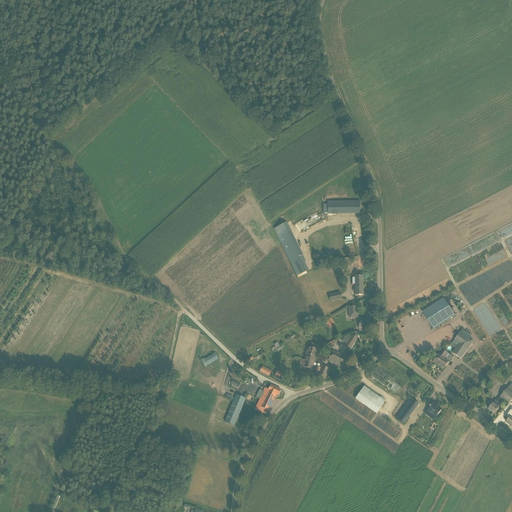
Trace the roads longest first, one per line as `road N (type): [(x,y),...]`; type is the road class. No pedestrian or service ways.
road 1 (unclassified): [(384,353),(376,189),(336,92),(323,0)]
road 2 (track): [(181,308),(125,255),(91,191),(0,74)]
road 3 (track): [(0,367),(160,381),(181,308)]
road 4 (unclassified): [(233,511),(240,469),(285,400),(341,382),(384,353)]
road 5 (track): [(0,259),(179,312)]
road 6 (unclassified): [(511,442),(384,353)]
road 7 (track): [(181,308),(238,362),(291,395)]
